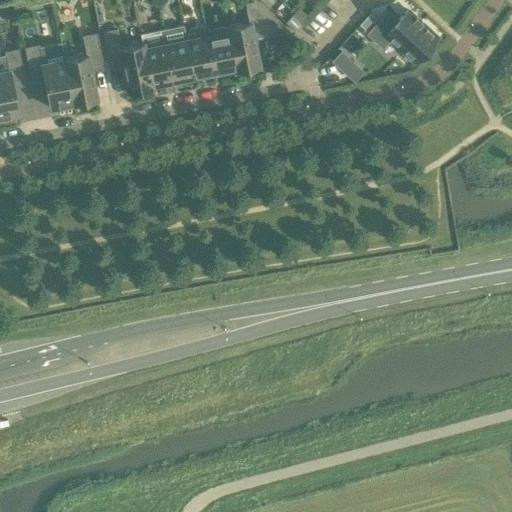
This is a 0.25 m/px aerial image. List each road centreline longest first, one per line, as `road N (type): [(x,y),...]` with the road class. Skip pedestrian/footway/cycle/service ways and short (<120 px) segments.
road 1 (secondary): [(0,382),(511,272)]
road 2 (residential): [(0,145),(305,80),(375,0)]
